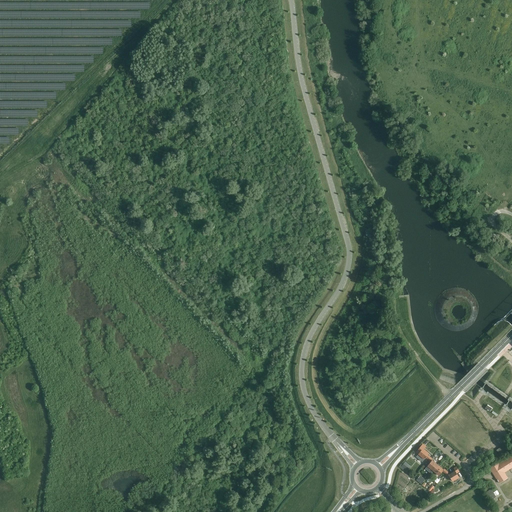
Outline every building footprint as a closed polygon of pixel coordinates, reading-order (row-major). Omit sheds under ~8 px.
[(491,434),(486,437),(490,445),(496,441),(491,434)] [(428,459),(430,457),(428,455),(429,453),(424,449),(426,447),(423,444),(416,452),(419,454),(418,454),(419,454),(417,457),(420,459),(421,457),(424,459),(426,457),(428,459)] [(504,472),(507,471),(506,469),(510,466),(511,468),(511,467),(511,455),(505,460),(499,464),(499,463),(498,463),(490,468),(492,471),(492,472),(495,476),(497,479),(497,480),(498,481),(499,482),(499,483),(501,482),(508,478),(507,477),(504,472)] [(431,474),(433,471),(438,465),(432,460),(433,459),(431,457),(429,460),(431,462),(425,469),(431,474)] [(410,465),(405,462),(401,466),(406,470),(410,465)] [(444,470),(438,465),(433,471),(439,476),(443,471),(445,473),(447,471),(444,469),(444,470)] [(448,471),(447,472),(445,474),(447,476),(448,476),(449,475),(453,481),(459,477),(457,473),(459,472),(456,467),(454,468),(455,471),(450,474),(448,471)] [(496,497),(491,489),(486,492),(491,500),(496,497)]
